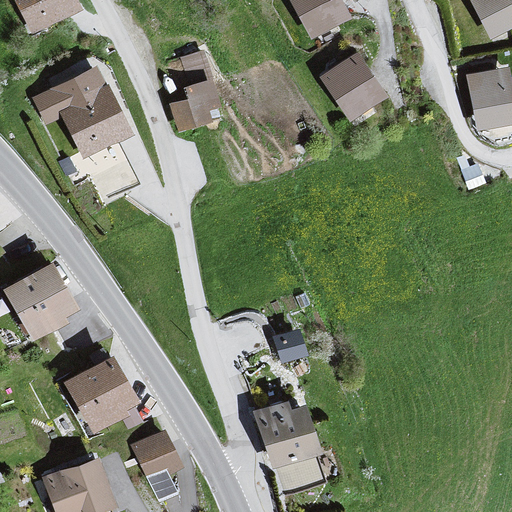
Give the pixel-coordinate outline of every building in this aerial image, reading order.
[(81,0),(14,0),(34,37),(87,11),(81,0)] [(347,0),(294,0),(317,41),(358,19),(347,0)] [(511,0),(479,0),(500,39),(511,32),(511,0)] [(367,52),(329,77),(359,123),(397,98),(367,52)] [(108,66),(36,101),(48,128),(71,117),(91,158),(141,135),(108,66)] [(511,69),(475,77),(486,131),(511,125),(511,69)] [(195,100),(177,105),(185,132),(234,117),(222,77),(191,86),(195,100)] [(50,261),(2,288),(31,338),(64,319),(59,311),(74,303),(50,261)] [(278,354),(305,347),(299,321),(272,328),(278,354)] [(121,352),(67,381),(92,428),(147,399),(121,352)] [(316,394),(264,410),(280,464),(333,448),(316,394)] [(169,430),(135,448),(151,480),(185,462),(169,430)] [(103,456),(50,477),(63,511),(93,511),(121,501),(103,456)]
